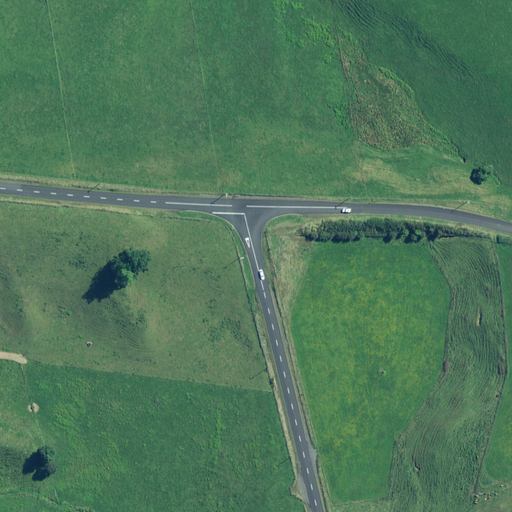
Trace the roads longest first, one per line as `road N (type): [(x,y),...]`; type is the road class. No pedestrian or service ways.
road 1 (unclassified): [(247,206),(317,511)]
road 2 (unclassified): [(247,206),(399,209),(511,229)]
road 3 (unclassified): [(0,187),(247,206)]
